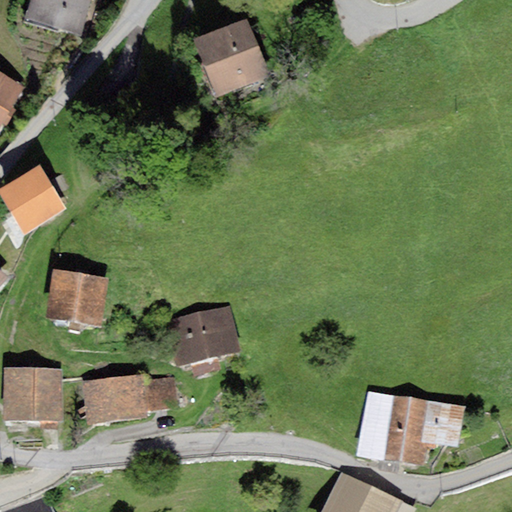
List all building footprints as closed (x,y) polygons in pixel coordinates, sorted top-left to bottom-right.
[(77,38),(89,0),(29,0),(22,20),(77,38)] [(270,76),(245,19),(193,41),(217,98),(270,76)] [(0,128),(24,89),(0,73),(0,128)] [(41,175),(2,199),(27,239),(66,215),(41,175)] [(109,276),(52,271),(48,316),(105,321),(109,276)] [(241,353),(229,307),(165,322),(177,368),(241,353)] [(61,369),(3,368),(2,420),(60,421),(61,369)] [(144,374),(80,382),(85,425),(149,417),(149,412),(145,381),(144,374)] [(175,377),(145,381),(149,412),(179,408),(175,377)] [(464,408),(368,392),(357,456),(379,460),(377,471),(401,475),(403,464),(425,468),(429,444),(457,449),(464,408)] [(342,473),(322,511),(396,511),(402,502),(342,473)] [(414,511),(416,509),(402,502),(396,511),(414,511)]
